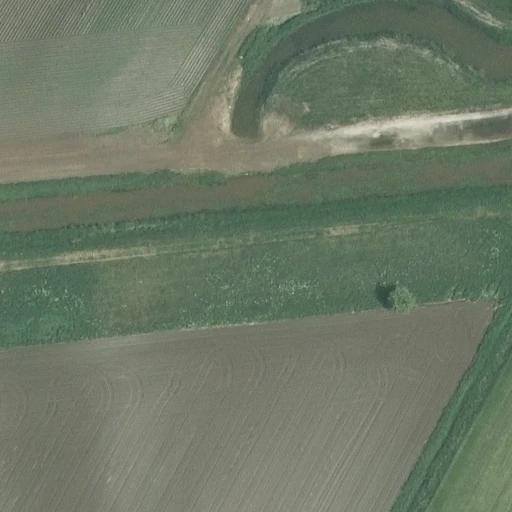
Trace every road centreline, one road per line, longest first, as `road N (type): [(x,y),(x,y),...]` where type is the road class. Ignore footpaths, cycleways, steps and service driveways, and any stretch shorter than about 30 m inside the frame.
road 1 (track): [(511,123),(192,155)]
road 2 (track): [(192,155),(0,176)]
road 3 (track): [(263,0),(195,120),(192,155)]
